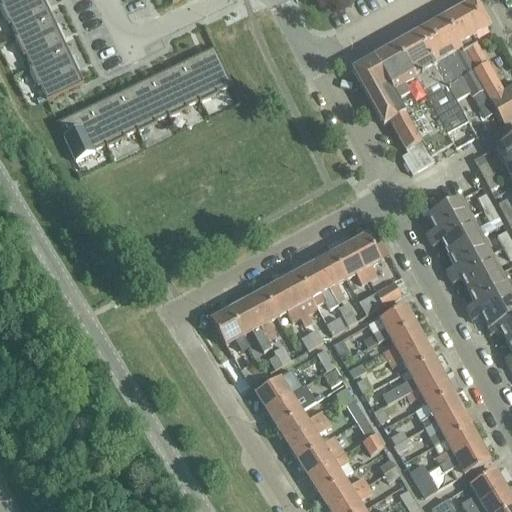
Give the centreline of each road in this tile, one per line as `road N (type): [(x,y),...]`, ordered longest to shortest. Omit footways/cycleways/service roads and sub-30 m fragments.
road 1 (residential): [(293,511),(181,334),(180,318),(187,302),(376,196)]
road 2 (residential): [(200,511),(0,182)]
road 3 (residential): [(511,420),(376,196)]
road 4 (residential): [(376,196),(302,54)]
road 5 (residential): [(215,0),(127,42),(106,0)]
